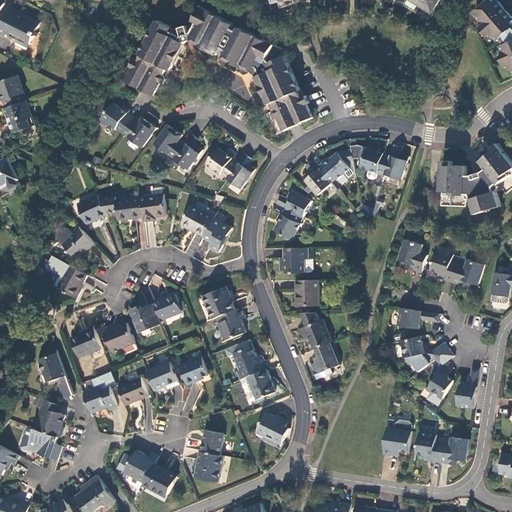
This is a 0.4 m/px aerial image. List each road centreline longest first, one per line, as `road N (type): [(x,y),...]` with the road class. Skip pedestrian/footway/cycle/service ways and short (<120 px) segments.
road 1 (residential): [(511,97),(469,129),(429,134),(372,121),(344,124),(284,154)]
road 2 (residential): [(250,262),(306,412),(289,470)]
road 3 (residential): [(469,488),(438,494),(289,470)]
road 4 (residential): [(250,262),(211,273),(149,255),(124,263),(111,296),(120,301)]
road 5 (residential): [(159,110),(213,105),(284,154)]
road 6 (residential): [(495,357),(469,488)]
